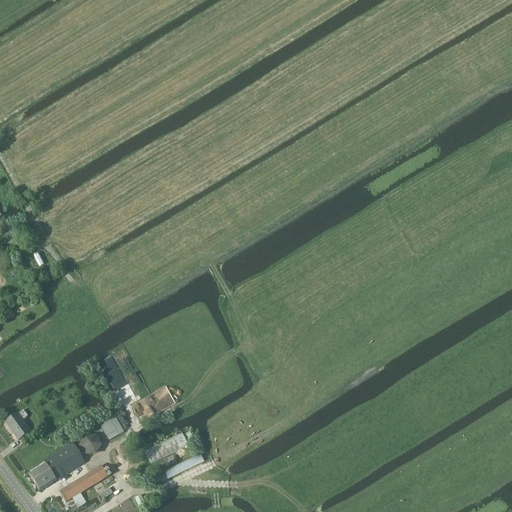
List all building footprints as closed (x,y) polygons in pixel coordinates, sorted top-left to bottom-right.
[(17,415),(6,423),(19,441),(30,433),(22,421),(28,417),(24,412),(18,416),(17,415)] [(113,414),(98,423),(109,443),(124,434),(113,414)] [(183,434),(146,452),(152,464),(188,446),(183,434)] [(95,437),(85,437),(80,448),(86,456),(97,455),(101,446),(95,437)] [(45,462),(47,465),(57,481),(83,465),(85,463),(73,444),(45,462)] [(202,455),(160,475),(164,483),(205,462),(202,455)] [(47,465),(30,475),(40,492),(57,481),(47,465)] [(102,466),(75,483),(60,493),(66,503),(73,499),(79,508),(87,503),(81,494),(108,477),(102,466)]
